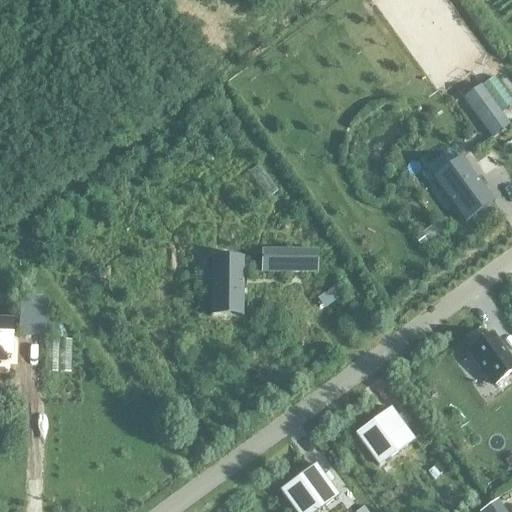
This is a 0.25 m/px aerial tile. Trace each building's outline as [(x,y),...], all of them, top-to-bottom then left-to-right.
[(494,107),(478,119),(492,138),(509,126),(494,107)] [(432,179),(465,224),(494,203),(461,158),(432,179)] [(420,234),(421,236),(415,240),(420,247),(426,242),(427,244),(444,231),(437,222),(420,234)] [(273,273),(317,273),(317,253),(273,253),(273,273)] [(211,258),(210,317),(212,317),(212,313),(242,313),(242,317),(243,317),(244,258),(242,258),(242,259),(212,259),(212,258),(211,258)] [(18,305),(18,335),(45,335),(46,307),(46,306),(18,305)] [(0,356),(10,357),(11,323),(0,323),(0,356)] [(511,372),(511,363),(492,336),(469,352),(494,386),(511,372)] [(390,410),(357,435),(356,434),(355,435),(379,467),(380,467),(379,466),(413,442),(414,442),(390,409),(390,410)] [(317,511),(337,498),(338,498),(315,465),(314,466),(281,491),(281,490),(280,491),(295,511),(317,511)] [(503,511),(496,501),(481,511),(503,511)]
